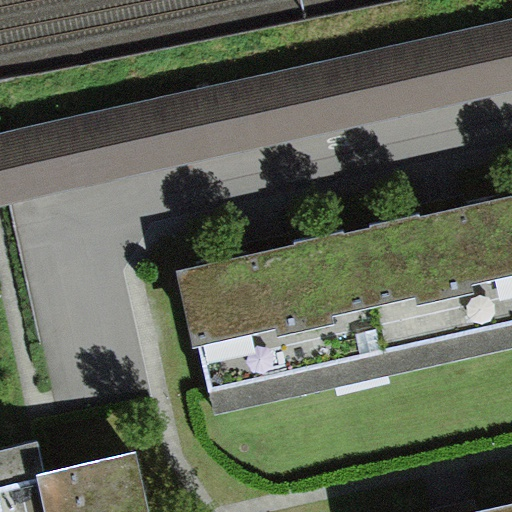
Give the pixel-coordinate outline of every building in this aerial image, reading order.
[(511,16),(0,131),(0,206),(511,90),(511,16)] [(511,196),(490,201),(511,308),(511,196)] [(511,308),(490,201),(333,235),(366,378),(511,345),(511,308)] [(333,235),(177,271),(192,348),(203,346),(218,413),(366,378),(333,235)] [(0,509),(0,511),(145,511),(132,459),(47,480),(38,445),(0,454),(0,509)]
